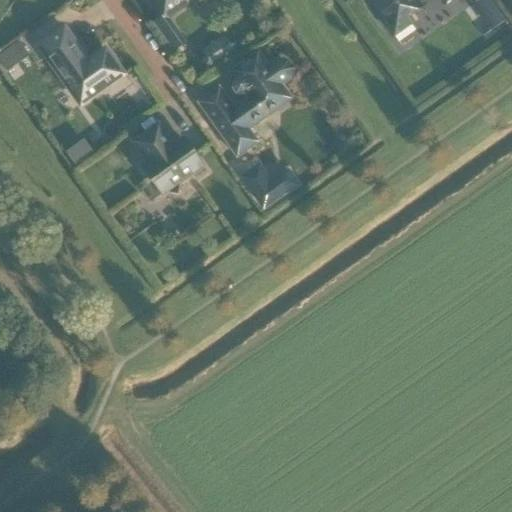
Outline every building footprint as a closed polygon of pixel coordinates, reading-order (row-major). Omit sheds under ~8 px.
[(150,0),(163,19),(190,0),(193,6),(202,0),(150,0)] [(372,0),(389,24),(387,25),(394,36),(411,24),(406,18),(420,8),(414,0),(372,0)] [(41,48),(81,104),(122,75),(105,51),(88,64),(64,31),(41,48)] [(202,53),(214,70),(235,54),(223,38),(202,53)] [(0,62),(7,72),(30,56),(20,42),(0,55),(0,62)] [(249,130),(292,100),(282,85),(284,83),(287,81),(290,78),(291,74),(291,70),(289,67),(287,64),(283,63),(279,63),(275,64),(272,67),(272,66),(270,68),(259,52),(230,73),(237,83),(235,87),(236,91),(240,93),(244,93),(249,99),(234,109),(219,88),(198,103),(237,158),(259,143),(249,130)] [(173,147),(166,137),(159,126),(134,143),(149,164),(144,167),(163,195),(167,192),(178,194),(179,184),(202,167),(183,140),(173,147)] [(82,164),(99,152),(90,139),(73,151),(82,164)] [(284,200),(272,181),(260,164),(239,178),(264,214),(284,200)]
